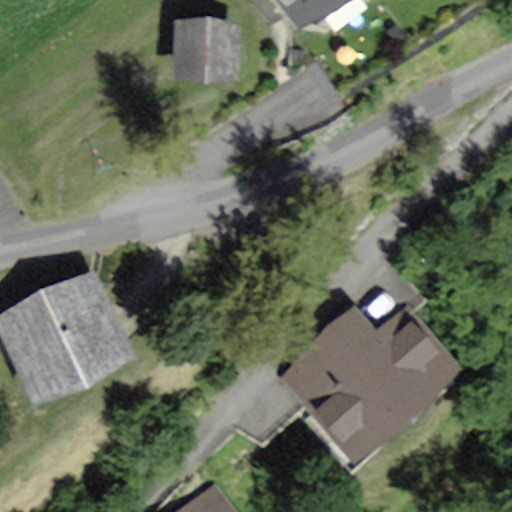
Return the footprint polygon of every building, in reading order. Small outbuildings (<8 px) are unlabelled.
[(355,0),(280,0),(307,36),(355,0)] [(242,80),(240,21),(165,23),(167,83),(242,80)] [(136,358),(95,270),(0,313),(0,326),(36,404),(136,358)] [(375,329),(357,310),(281,378),(359,464),(467,368),(406,301),(375,329)] [(243,511),(223,484),(186,511),(243,511)]
